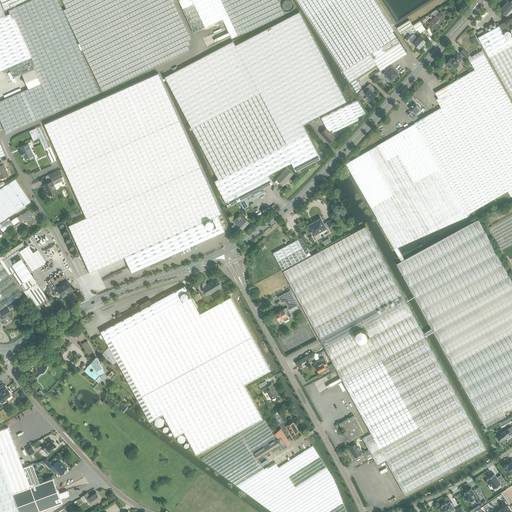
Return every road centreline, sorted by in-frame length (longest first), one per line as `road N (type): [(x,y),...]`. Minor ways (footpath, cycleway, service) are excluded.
road 1 (unclassified): [(3,138),(198,48),(175,0)]
road 2 (tertiary): [(231,248),(303,192),(418,68)]
road 3 (tertiary): [(243,285),(362,511)]
road 4 (unclassified): [(148,511),(100,476),(35,404),(7,349)]
road 5 (unclassified): [(91,301),(3,138)]
road 6 (tertiary): [(91,301),(223,252)]
road 7 (unclassified): [(401,511),(511,449)]
